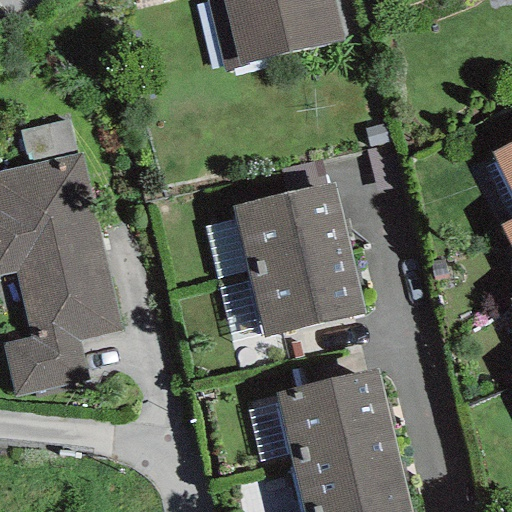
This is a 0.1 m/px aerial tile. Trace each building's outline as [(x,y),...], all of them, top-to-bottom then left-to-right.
[(332,0),(223,0),(238,65),(342,41),(332,0)] [(511,141),(490,153),(511,196),(511,141)] [(119,331),(79,153),(0,171),(0,276),(15,273),(30,338),(74,327),(78,340),(119,331)] [(232,206),(246,270),(349,246),(334,183),(232,206)] [(511,219),(498,228),(511,255),(511,219)] [(364,314),(349,246),(246,270),(262,338),(364,314)] [(88,381),(78,340),(74,327),(30,338),(1,344),(14,399),(88,381)] [(273,393),(290,462),(393,438),(377,369),(273,393)] [(341,511),(407,496),(393,438),(290,462),(301,511),(341,511)] [(410,511),(407,496),(341,511),(410,511)]
